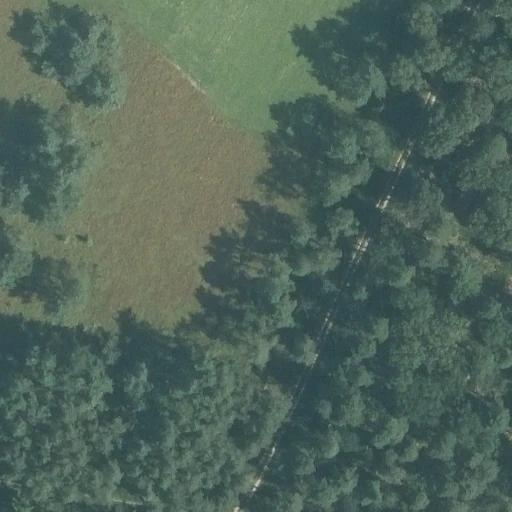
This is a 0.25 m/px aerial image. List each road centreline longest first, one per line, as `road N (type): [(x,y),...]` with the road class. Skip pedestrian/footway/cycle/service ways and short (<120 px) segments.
road 1 (track): [(230,511),(467,0)]
road 2 (track): [(167,511),(0,485)]
